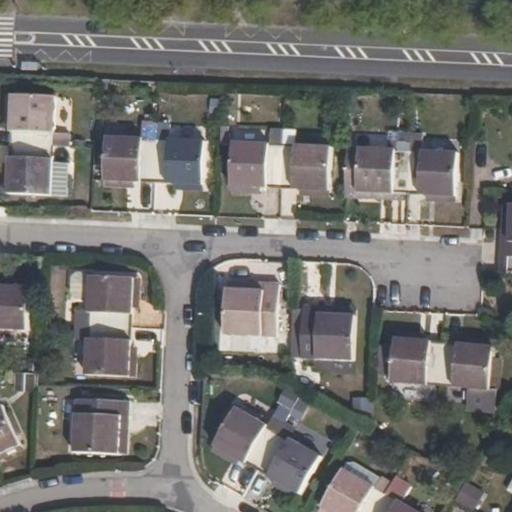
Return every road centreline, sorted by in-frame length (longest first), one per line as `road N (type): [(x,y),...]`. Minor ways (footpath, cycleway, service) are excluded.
road 1 (tertiary): [(0,50),(511,76)]
road 2 (tertiary): [(511,45),(0,26)]
road 3 (residential): [(465,254),(183,241)]
road 4 (residential): [(176,491),(183,241)]
road 5 (residential): [(183,241),(0,233)]
road 6 (residential): [(8,511),(61,496),(176,491)]
